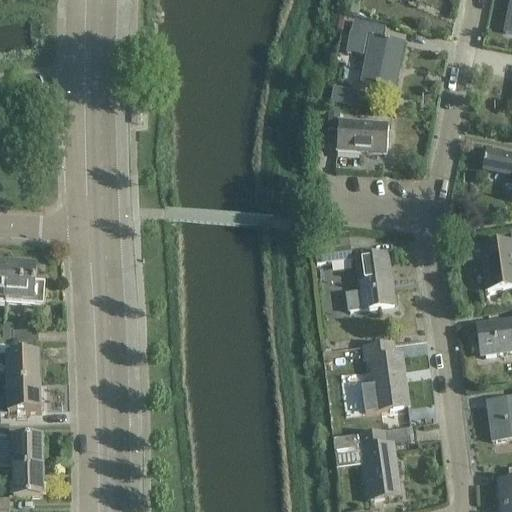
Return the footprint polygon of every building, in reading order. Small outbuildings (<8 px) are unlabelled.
[(381,43),(383,31),(352,24),(350,36),(349,36),(345,56),(361,59),(361,58),(365,59),(360,86),(393,93),(402,47),(381,43)] [(386,156),(387,132),(365,130),(365,127),(338,126),(339,113),(328,112),(326,133),(336,133),(335,155),(359,157),(359,155),(386,156)] [(511,159),(485,154),(481,171),(511,177),(511,202),(511,205),(511,159)] [(511,233),(508,234),(510,246),(492,248),(493,258),(481,260),(486,295),(511,291),(511,233)] [(347,236),(317,241),(321,268),(351,264),(347,236)] [(350,316),(362,314),(393,310),(386,259),(355,263),(360,295),(348,296),(350,316)] [(7,268),(5,307),(43,309),(44,286),(34,286),(35,270),(7,268)] [(511,312),(510,312),(511,325),(475,330),(480,360),(511,355),(511,312)] [(3,328),(2,348),(37,347),(37,335),(12,336),(11,327),(3,328)] [(393,361),(391,349),(359,353),(359,359),(363,359),(364,365),(369,364),(372,391),(376,390),(380,416),(407,412),(403,385),(399,386),(396,360),(393,361)] [(0,368),(6,372),(6,388),(39,387),(38,357),(0,358),(0,368)] [(0,417),(40,416),(39,387),(6,388),(7,401),(0,400),(0,417)] [(511,402),(486,407),(492,446),(511,442),(511,402)] [(384,450),(382,436),(332,443),(336,472),(363,468),(368,506),(399,501),(392,449),(384,450)] [(0,471),(12,472),(41,471),(41,441),(12,441),(12,442),(0,442),(0,471)] [(41,471),(12,472),(13,500),(41,499),(41,471)] [(499,511),(511,511),(511,472),(507,473),(509,486),(498,487),(499,511)]
